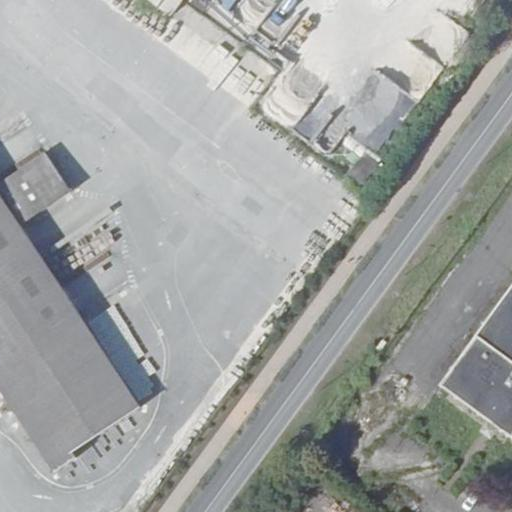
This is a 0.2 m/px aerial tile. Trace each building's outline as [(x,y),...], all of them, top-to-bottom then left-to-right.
[(155,0),(179,17),(191,0),(155,0)] [(217,0),(228,9),(235,0),(217,0)] [(0,190),(0,394),(52,474),(73,460),(70,455),(136,411),(20,234),(72,200),(47,161),(0,190)] [(511,276),(435,381),(511,436),(511,276)] [(349,483),(363,464),(343,449),(329,468),(349,483)]
